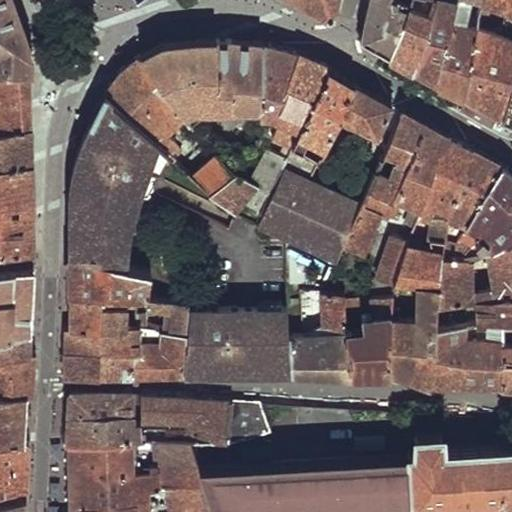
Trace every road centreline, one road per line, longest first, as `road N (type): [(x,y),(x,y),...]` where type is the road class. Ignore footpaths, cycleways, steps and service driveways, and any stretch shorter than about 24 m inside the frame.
road 1 (residential): [(159,17),(98,55),(64,108),(51,207),(40,511)]
road 2 (residential): [(511,150),(276,18),(159,17)]
